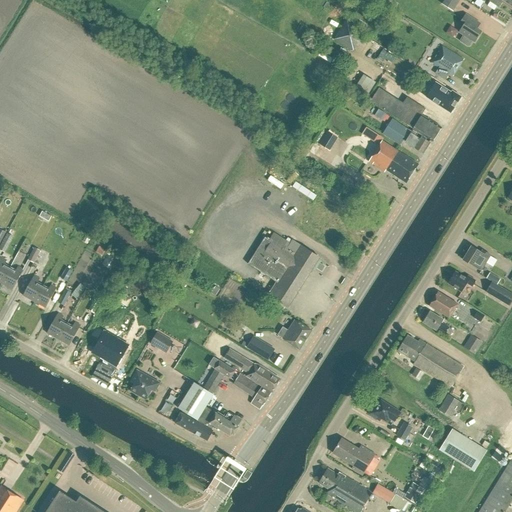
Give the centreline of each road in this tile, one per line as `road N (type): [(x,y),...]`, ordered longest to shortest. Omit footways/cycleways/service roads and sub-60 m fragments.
road 1 (primary): [(243,457),(511,46)]
road 2 (unclassified): [(297,493),(511,145)]
road 3 (residential): [(235,452),(208,447),(0,333)]
road 4 (secondary): [(173,511),(0,389)]
